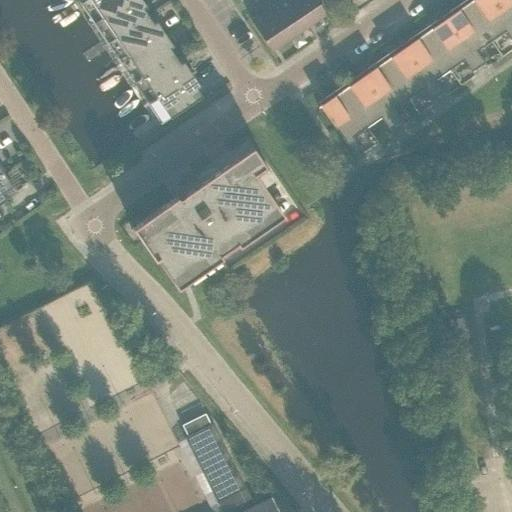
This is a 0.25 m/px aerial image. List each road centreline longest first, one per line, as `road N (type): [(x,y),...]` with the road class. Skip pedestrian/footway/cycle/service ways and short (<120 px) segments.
road 1 (unclassified): [(331,511),(94,218)]
road 2 (unclassified): [(94,218),(256,105)]
road 3 (unclassified): [(256,105),(403,0)]
road 4 (unclassified): [(94,218),(0,82)]
road 5 (residential): [(256,105),(188,0)]
